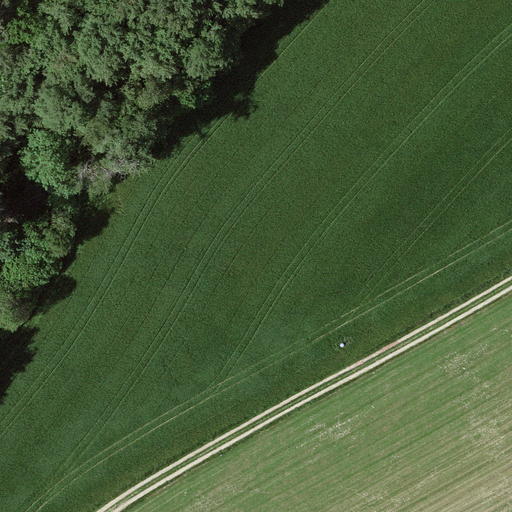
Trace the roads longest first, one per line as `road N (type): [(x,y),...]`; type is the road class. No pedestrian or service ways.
road 1 (track): [(511,271),(87,511)]
road 2 (track): [(0,217),(104,172),(257,0)]
road 3 (track): [(0,338),(49,281),(104,172)]
